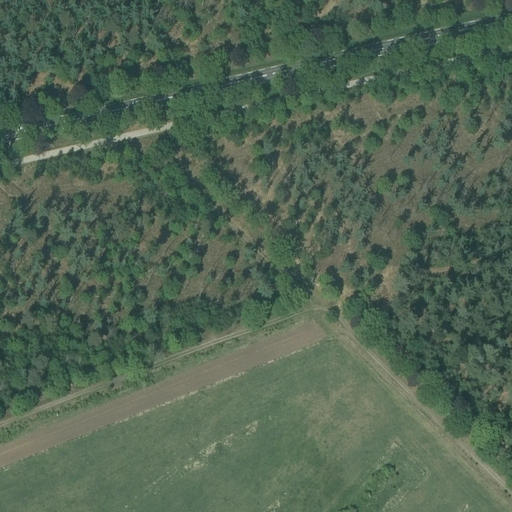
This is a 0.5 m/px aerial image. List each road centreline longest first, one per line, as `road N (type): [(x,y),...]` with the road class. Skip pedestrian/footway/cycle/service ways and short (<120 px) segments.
road 1 (track): [(0,421),(307,301),(181,178),(162,132)]
road 2 (secondary): [(0,143),(511,27)]
